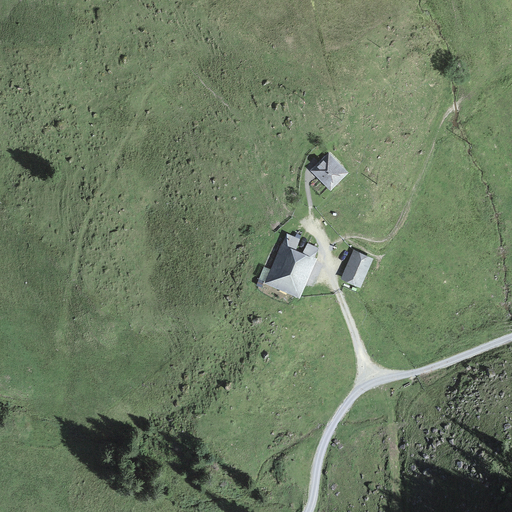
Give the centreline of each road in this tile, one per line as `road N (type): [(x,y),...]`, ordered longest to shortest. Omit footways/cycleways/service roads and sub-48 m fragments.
road 1 (track): [(307,511),(331,428),(372,379),(429,369),(511,337)]
road 2 (track): [(372,379),(318,233)]
road 3 (track): [(400,511),(389,377)]
